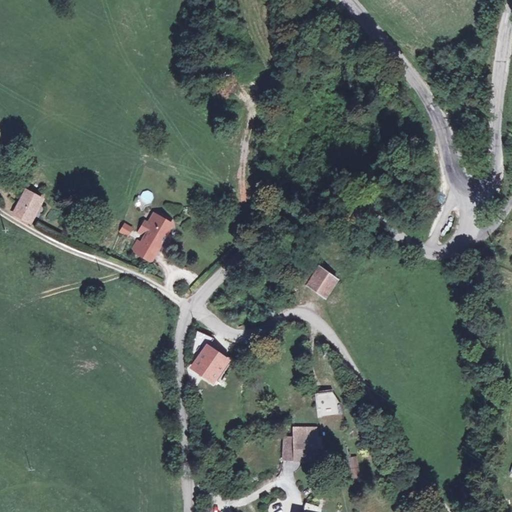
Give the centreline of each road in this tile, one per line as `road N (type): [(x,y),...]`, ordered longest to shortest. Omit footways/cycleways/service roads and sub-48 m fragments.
road 1 (residential): [(448,511),(322,325),(299,314),(239,338),(191,306)]
road 2 (unclassified): [(191,306),(290,224),(333,212),(371,218),(416,247),(443,251),(465,237),(473,194)]
road 3 (tertiary): [(473,194),(457,184),(422,91),(346,0)]
road 4 (unknown): [(185,488),(254,499),(369,394)]
road 5 (track): [(0,213),(191,306)]
road 6 (unclassified): [(186,511),(179,339),(191,306)]
road 7 (tertiary): [(511,13),(492,180),(473,194)]
